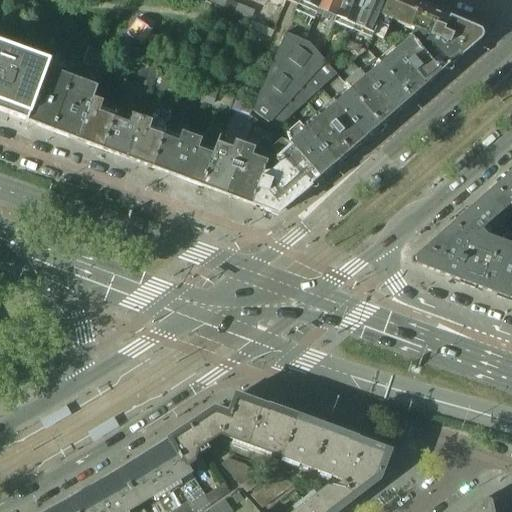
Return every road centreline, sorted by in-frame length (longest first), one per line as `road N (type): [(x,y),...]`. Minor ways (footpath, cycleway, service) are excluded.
road 1 (residential): [(511,45),(247,272)]
road 2 (residential): [(0,508),(86,461),(255,347)]
road 3 (residential): [(182,248),(158,206),(0,146)]
road 4 (primary): [(497,371),(314,300)]
road 5 (primary): [(325,370),(511,423)]
road 6 (residential): [(497,371),(468,323),(394,286),(383,265),(387,241)]
road 7 (residential): [(325,370),(354,408),(481,456)]
road 8 (primary): [(9,252),(180,318)]
road 9 (residential): [(387,241),(511,135)]
road 10 (residential): [(9,252),(76,313),(79,385)]
road 11 (trunk): [(125,231),(0,190)]
road 12 (residential): [(180,318),(79,385)]
